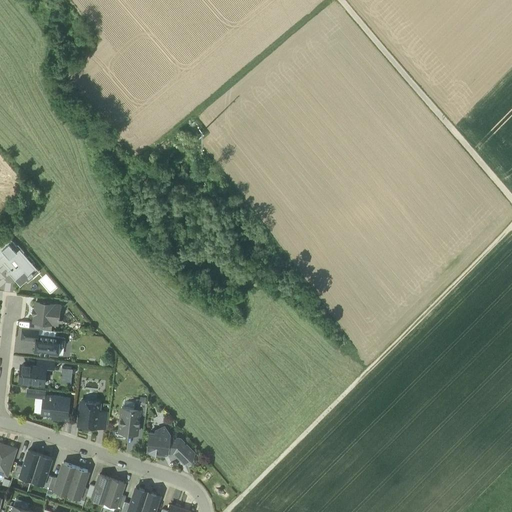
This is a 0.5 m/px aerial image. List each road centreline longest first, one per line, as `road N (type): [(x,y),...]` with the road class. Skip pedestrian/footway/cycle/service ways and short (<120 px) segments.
road 1 (track): [(511,227),(225,511)]
road 2 (track): [(342,0),(511,198)]
road 3 (track): [(332,0),(144,154)]
road 4 (residential): [(0,422),(178,480),(200,495),(205,511)]
